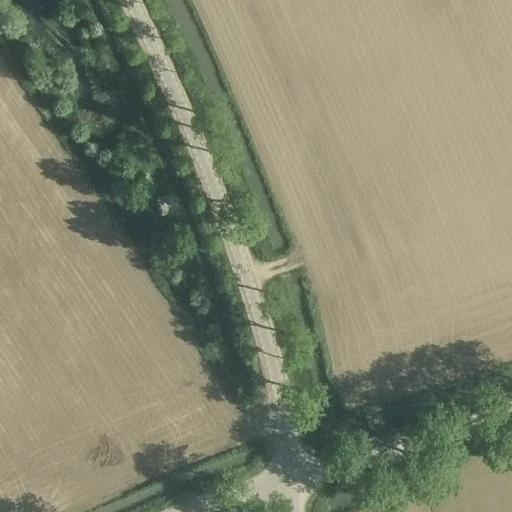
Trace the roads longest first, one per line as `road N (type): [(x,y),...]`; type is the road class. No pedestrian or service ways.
road 1 (tertiary): [(294,469),(242,257),(122,0)]
road 2 (unclassified): [(294,469),(511,405)]
